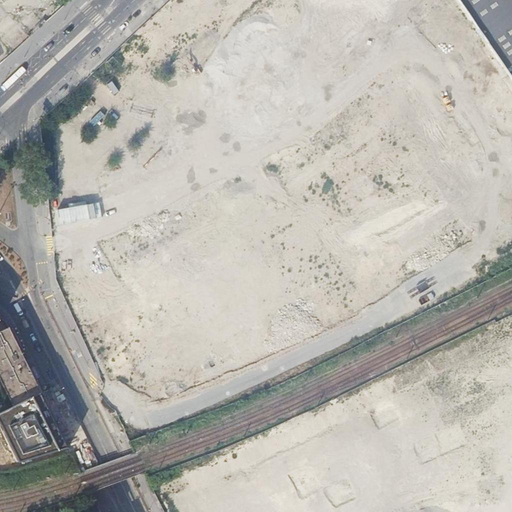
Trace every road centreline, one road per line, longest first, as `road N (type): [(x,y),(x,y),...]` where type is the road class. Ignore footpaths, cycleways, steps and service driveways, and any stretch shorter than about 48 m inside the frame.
road 1 (tertiary): [(37,309),(135,511)]
road 2 (secondary): [(12,100),(119,0)]
road 3 (tertiary): [(26,239),(12,100)]
road 4 (unknown): [(147,117),(180,104),(221,182)]
